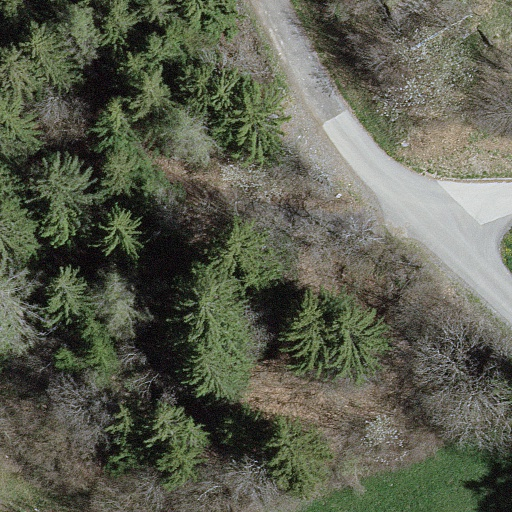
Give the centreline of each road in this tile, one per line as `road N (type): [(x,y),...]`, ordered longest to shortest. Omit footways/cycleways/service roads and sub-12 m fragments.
road 1 (residential): [(422,205),(284,35),(269,0)]
road 2 (residential): [(511,309),(422,205)]
